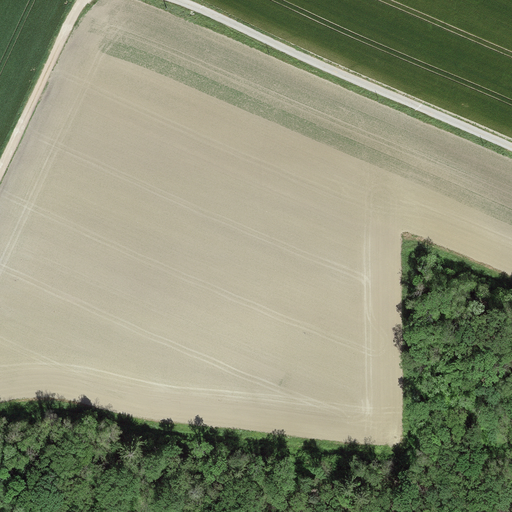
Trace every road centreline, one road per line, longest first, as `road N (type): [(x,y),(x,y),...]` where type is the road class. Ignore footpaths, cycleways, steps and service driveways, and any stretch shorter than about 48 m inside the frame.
road 1 (track): [(511,144),(174,0)]
road 2 (track): [(0,175),(82,0)]
